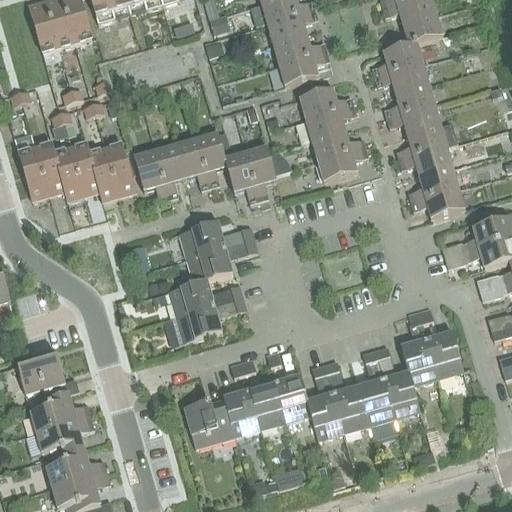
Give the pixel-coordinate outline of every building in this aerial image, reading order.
[(65,0),(62,1),(76,50),(92,45),(79,0),(65,0)] [(125,0),(89,0),(98,29),(115,24),(114,18),(129,13),(125,0)] [(125,0),(129,13),(144,9),(146,15),(163,11),(160,0),(125,0)] [(160,0),(163,11),(180,6),(178,0),(160,0)] [(259,0),(262,9),(292,0),(259,0)] [(294,0),(292,0),(262,9),(268,30),(316,16),(313,7),(298,11),(294,0)] [(430,0),(394,0),(395,0),(380,5),(383,14),(430,0)] [(436,21),(430,0),(383,14),(385,23),(400,19),(404,30),(436,21)] [(45,5),(59,54),(76,50),(62,1),(45,5)] [(29,10),(41,52),(43,59),(59,54),(45,5),(29,10)] [(316,16),(268,30),(274,50),(306,41),(303,29),(318,25),(316,16)] [(417,49),(442,42),(436,21),(404,30),(407,42),(392,46),(394,55),(417,49)] [(306,41),(274,50),(280,71),(328,57),(325,48),(310,52),(306,41)] [(394,55),(384,58),(387,70),(372,74),(375,83),(423,70),(417,49),(394,55)] [(328,57),(280,71),(286,92),(318,83),(315,71),(330,67),(328,57)] [(396,100),(429,90),(423,70),(375,83),(377,93),(393,89),(396,100)] [(106,88),(95,91),(99,102),(110,99),(106,88)] [(435,111),(429,90),(396,100),(399,111),(384,116),(387,125),(435,111)] [(72,98),(75,108),(85,105),(82,95),(72,98)] [(333,95),(316,100),(301,104),(307,126),(354,112),(352,103),(336,107),(333,95)] [(20,99),(23,110),(32,107),(29,96),(20,99)] [(63,100),(66,110),(75,108),(72,98),(63,100)] [(10,102),(14,113),(23,110),(20,99),(10,102)] [(93,111),(97,122),(106,120),(103,108),(93,111)] [(87,125),(97,122),(93,111),(85,113),(87,125)] [(440,132),(435,111),(387,125),(390,134),(405,130),(408,141),(440,132)] [(354,112),(307,126),(296,129),(302,149),(313,146),(345,137),(342,125),(357,121),(354,112)] [(74,128),(71,117),(61,120),(64,131),(74,128)] [(61,120),(51,123),(55,134),(64,131),(61,120)] [(458,149),(452,129),(440,132),(408,141),(411,153),(396,157),(399,166),(446,153),(458,149)] [(345,137),(313,146),(319,167),(366,154),(364,144),(349,149),(345,137)] [(220,191),(216,176),(227,172),(225,165),(226,165),(218,140),(197,146),(211,193),(220,191)] [(211,193),(197,146),(176,152),(186,184),(197,181),(202,196),(211,193)] [(52,149),(35,154),(49,202),(65,198),(54,159),(55,159),(52,149)] [(87,149),(71,154),(85,203),(100,198),(89,159),(90,159),(87,149)] [(122,150),(106,155),(120,203),(136,199),(122,150)] [(176,152),(156,158),(169,205),(178,203),(174,188),(186,184),(176,152)] [(276,186),(271,168),(267,153),(246,159),(260,207),(269,204),(264,189),(276,186)] [(452,174),(446,153),(399,166),(402,176),(417,171),(420,183),(452,174)] [(35,154),(19,159),(33,207),(49,202),(35,154)] [(55,159),(54,159),(65,198),(68,208),(85,203),(71,154),(55,159)] [(366,154),(319,167),(325,188),(357,179),(354,167),(369,163),(366,154)] [(90,159),(89,159),(100,198),(103,208),(120,203),(106,155),(90,159)] [(169,205),(156,158),(134,164),(144,196),(156,193),(160,208),(169,205)] [(246,159),(226,165),(225,165),(227,172),(234,198),(246,194),(250,210),(260,207),(246,159)] [(458,194),(452,174),(420,183),(423,194),(408,199),(411,208),(458,194)] [(464,215),(458,194),(411,208),(413,217),(428,213),(432,225),(464,215)] [(473,234),(476,245),(443,254),(445,264),(511,244),(511,224),(510,225),(510,223),(473,234)] [(187,265),(255,245),(251,233),(222,241),(218,227),(179,239),(187,265)] [(511,244),(445,264),(448,275),(483,266),(485,274),(510,267),(510,266),(511,265),(511,244)] [(187,265),(194,290),(208,286),(233,279),(230,266),(258,258),(255,245),(187,265)] [(511,277),(498,281),(478,286),(481,296),(511,287),(511,265),(510,266),(510,267),(511,273),(511,277)] [(135,271),(137,279),(150,275),(147,267),(135,271)] [(0,311),(10,309),(0,275),(0,311)] [(169,297),(176,323),(244,303),(240,291),(212,299),(208,286),(194,290),(169,297)] [(511,287),(481,296),(484,308),(511,300),(511,287)] [(244,303),(176,323),(183,349),(223,338),(219,324),(248,316),(244,303)] [(430,313),(419,316),(423,332),(425,331),(433,329),(430,313)] [(415,348),(401,352),(408,378),(409,377),(413,391),(438,384),(427,345),(428,345),(425,331),(423,332),(419,316),(408,319),(408,321),(415,348)] [(511,319),(509,320),(488,326),(491,335),(511,329),(511,319)] [(511,329),(491,335),(494,347),(511,342),(511,329)] [(428,345),(427,345),(438,384),(464,377),(453,337),(428,345)] [(388,352),(375,356),(395,424),(421,417),(413,391),(409,377),(408,378),(396,381),(388,352)] [(278,356),(267,359),(270,373),(282,369),(278,356)] [(371,388),(358,392),(369,431),(395,424),(375,356),(363,359),(371,388)] [(65,388),(57,360),(18,371),(26,400),(34,397),(37,408),(68,399),(69,400),(79,397),(76,385),(65,388)] [(511,361),(501,365),(503,374),(511,371),(511,361)] [(252,364),(241,367),(245,380),(256,377),(252,364)] [(241,367),(230,370),(234,383),(245,380),(241,367)] [(337,367),(325,370),(344,438),(369,431),(358,392),(345,396),(337,367)] [(308,406),(307,406),(311,420),(318,446),(344,438),(325,370),(312,374),(320,403),(308,406)] [(506,385),(511,383),(511,371),(503,374),(506,385)] [(301,381),(275,388),(286,428),(311,420),(307,406),(308,406),(301,381)] [(275,388),(249,396),(261,435),(286,428),(275,388)] [(249,396),(223,403),(224,404),(233,438),(235,442),(261,435),(249,396)] [(68,399),(37,408),(39,416),(31,418),(37,438),(91,423),(88,411),(73,415),(69,400),(68,399)] [(211,407),(184,414),(195,454),(222,446),(235,442),(233,438),(224,404),(211,408),(211,407)] [(91,423),(37,438),(43,459),(51,456),(53,464),(84,455),(80,439),(95,435),(91,423)] [(47,474),(53,494),(107,478),(104,466),(89,471),(84,455),(53,464),(55,471),(47,474)] [(66,511),(67,511),(66,511),(94,511),(100,510),(96,495),(111,490),(107,478),(53,494),(58,511),(66,511)]
